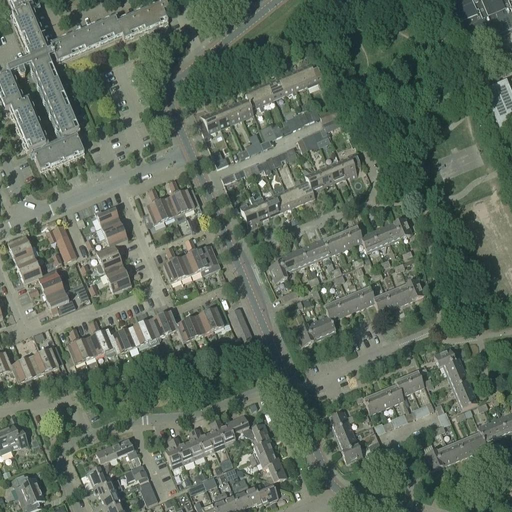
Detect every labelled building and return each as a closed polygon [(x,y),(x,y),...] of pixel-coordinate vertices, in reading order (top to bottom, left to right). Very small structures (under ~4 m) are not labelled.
[(3,81),(0,82),(0,107),(4,116),(9,113),(27,156),(47,148),(45,145),(44,146),(28,108),(30,108),(28,104),(21,107),(9,78),(17,75),(19,79),(24,76),(23,73),(31,69),(60,139),(59,140),(60,143),(80,135),(55,76),(53,77),(48,64),(48,63),(48,62),(54,60),(57,68),(122,40),(124,45),(168,26),(163,14),(168,12),(164,3),(159,6),(160,8),(117,26),(115,22),(50,49),(51,53),(47,55),(29,12),(33,10),(28,0),(6,0),(17,24),(13,26),(28,63),(1,75),(3,81)] [(511,0),(449,0),(460,25),(464,23),(472,43),(488,36),(488,35),(490,34),(492,39),(511,31),(511,26),(511,25),(511,24),(511,0)] [(504,61),(511,59),(511,51),(502,54),(504,61)] [(303,71),(299,72),(306,89),(307,92),(318,87),(319,92),(325,90),(317,72),(312,74),(309,65),(302,68),(303,71)] [(299,72),(288,77),(295,94),(306,89),(299,72)] [(288,77),(277,82),(284,98),(291,95),(292,99),(296,97),(295,94),(288,77)] [(511,80),(481,93),(498,133),(511,127),(511,80)] [(277,82),(266,86),(273,103),(284,98),(277,82)] [(266,86),(255,91),(262,108),(262,107),(273,103),(266,86)] [(244,95),(243,96),(245,101),(246,101),(250,112),(251,112),(258,109),(261,115),(265,114),(262,107),(262,108),(255,91),(244,95)] [(246,101),(245,101),(235,106),(242,123),(252,118),(253,119),(253,118),(251,112),(250,112),(246,101)] [(235,106),(224,111),(231,127),(242,123),(235,106)] [(224,111),(213,115),(220,132),(231,127),(224,111)] [(309,112),(303,114),(308,126),(314,123),(314,124),(319,122),(316,113),(310,115),(309,112)] [(204,126),(200,127),(203,135),(201,136),(204,143),(211,141),(210,139),(216,136),(215,134),(220,132),(213,115),(208,117),(207,114),(200,117),(204,126)] [(303,114),(298,116),(303,128),(308,126),(303,114)] [(338,121),(322,127),(324,132),(326,138),(331,136),(330,134),(341,129),(338,121)] [(259,133),(264,145),(266,151),(271,149),(269,144),(275,141),(270,128),(259,133)] [(76,140),(33,158),(40,176),(84,158),(76,140)] [(302,142),(296,144),(301,156),(307,154),(305,149),(302,142)] [(266,151),(264,145),(260,146),(258,143),(252,146),(252,148),(255,155),(266,151)] [(255,155),(252,148),(246,151),(246,152),(242,154),(244,160),(255,155)] [(341,163),(337,165),(344,181),(348,180),(349,183),(357,179),(354,172),(360,170),(354,154),(340,160),(341,163)] [(280,164),(284,162),(282,156),(271,160),(275,171),(277,176),(284,173),(280,164)] [(224,160),(213,165),(216,172),(227,167),(224,160)] [(275,171),(271,160),(265,163),(266,164),(260,166),(263,173),(265,178),(270,176),(269,173),(275,171)] [(337,165),(326,169),(333,186),(344,181),(337,165)] [(263,173),(260,166),(256,168),(255,167),(249,170),(252,179),(259,176),(258,174),(263,173)] [(326,169),(315,174),(322,191),(333,186),(326,169)] [(252,179),(249,170),(241,173),(237,175),(240,181),(251,177),(252,179)] [(305,172),(303,173),(305,178),(304,178),(306,184),(307,184),(311,195),(312,195),(322,191),(315,174),(310,176),(305,172)] [(232,177),(221,182),(223,187),(235,182),(232,177)] [(306,184),(295,189),(302,206),(313,201),(314,201),(312,195),(311,195),(307,184),(306,184)] [(176,188),(170,191),(172,195),(175,194),(176,198),(184,216),(199,209),(192,192),(187,194),(187,193),(180,196),(178,192),(177,192),(176,188)] [(295,189),(284,194),(291,210),(302,206),(295,189)] [(284,194),(273,198),(280,215),(291,210),(284,194)] [(176,198),(166,202),(174,220),(184,216),(176,198)] [(273,198),(262,203),(269,219),(280,215),(273,198)] [(252,199),(248,201),(251,207),(258,224),(269,219),(262,203),(261,200),(253,203),(252,199)] [(166,202),(157,206),(164,224),(174,220),(166,202)] [(157,206),(146,210),(154,228),(164,224),(157,206)] [(246,206),(238,209),(248,232),(255,228),(254,226),(258,224),(251,207),(247,209),(246,206)] [(101,214),(95,216),(101,231),(119,223),(114,213),(102,218),(101,214)] [(405,221),(393,226),(400,242),(411,237),(405,221)] [(119,223),(101,231),(105,241),(123,233),(119,223)] [(393,226),(382,230),(389,247),(400,242),(393,226)] [(355,228),(344,233),(351,249),(361,245),(362,245),(359,240),(360,240),(355,228)] [(382,230),(371,235),(378,251),(389,247),(382,230)] [(63,231),(53,236),(55,240),(56,243),(66,238),(63,231)] [(123,233),(105,241),(109,251),(114,249),(128,244),(123,233)] [(344,233),(333,238),(340,254),(351,249),(344,233)] [(360,240),(359,240),(362,245),(361,245),(366,256),(378,251),(371,235),(360,240)] [(58,248),(69,244),(66,238),(56,243),(56,244),(58,248)] [(333,238),(322,242),(328,259),(340,254),(333,238)] [(26,240),(7,247),(11,258),(30,250),(26,240)] [(322,242),(310,247),(317,263),(328,259),(322,242)] [(61,254),(71,249),(69,244),(58,248),(61,254)] [(310,247),(299,252),(306,268),(317,263),(310,247)] [(74,255),(71,249),(61,254),(63,260),(74,255)] [(100,266),(95,268),(95,269),(121,258),(120,257),(118,258),(114,249),(109,251),(96,256),(100,266)] [(218,266),(212,252),(211,249),(196,255),(193,256),(201,274),(202,278),(220,271),(218,266)] [(30,250),(11,258),(16,268),(34,260),(30,250)] [(299,252),(288,256),(295,273),(306,268),(299,252)] [(76,260),(75,258),(74,255),(63,260),(65,265),(76,260)] [(201,274),(193,256),(190,257),(183,260),(191,278),(201,274)] [(288,256),(277,261),(279,265),(284,277),(285,277),(295,273),(288,256)] [(121,258),(95,269),(98,275),(100,275),(103,274),(105,277),(123,269),(120,263),(123,262),(121,258)] [(34,260),(16,268),(20,278),(38,270),(34,260)] [(191,278),(183,260),(176,263),(173,264),(181,282),(191,278)] [(181,282),(173,264),(170,266),(163,269),(170,287),(181,282)] [(279,265),(268,270),(274,286),(286,281),(285,277),(284,277),(279,265)] [(123,269),(105,277),(109,287),(127,279),(123,269)] [(38,270),(20,278),(24,288),(38,282),(43,280),(38,270)] [(38,282),(42,292),(60,284),(56,274),(43,280),(38,282)] [(127,279),(109,287),(113,297),(131,290),(127,279)] [(417,282),(406,287),(412,303),(424,298),(417,282)] [(60,284),(42,292),(46,302),(64,294),(60,284)] [(406,287),(395,291),(401,308),(412,303),(406,287)] [(368,290),(357,294),(363,311),(374,306),(375,306),(372,301),(373,301),(368,290)] [(395,291),(383,296),(390,312),(401,308),(395,291)] [(64,294),(46,302),(52,317),(58,315),(56,310),(69,305),(64,294)] [(357,294),(345,299),(352,315),(363,311),(357,294)] [(291,295),(280,299),(282,305),(293,300),(291,295)] [(373,301),(372,301),(375,306),(374,306),(379,317),(390,312),(383,296),(373,301)] [(345,299),(334,304),(341,320),(352,315),(345,299)] [(334,304),(323,309),(327,319),(328,319),(330,324),(331,324),(341,320),(334,304)] [(296,306),(285,311),(287,316),(298,312),(296,306)] [(216,311),(206,315),(213,333),(223,329),(216,311)] [(239,311),(228,316),(231,323),(242,318),(239,311)] [(170,315),(160,319),(167,337),(177,333),(178,333),(175,328),(176,328),(170,315)] [(206,315),(196,320),(203,338),(213,333),(206,315)] [(242,318),(231,323),(233,329),(245,324),(242,318)] [(160,319),(150,323),(157,341),(167,337),(160,319)] [(328,319),(327,319),(317,324),(324,340),(335,335),(331,324),(330,324),(328,319)] [(196,320),(185,324),(193,342),(203,338),(196,320)] [(150,323),(140,327),(148,345),(157,341),(150,323)] [(185,324),(176,328),(175,328),(178,333),(177,333),(183,346),(193,342),(185,324)] [(245,324),(233,329),(235,334),(247,329),(245,324)] [(317,324),(306,329),(312,345),(324,340),(317,324)] [(140,327),(130,332),(138,350),(148,345),(140,327)] [(247,329),(235,334),(238,340),(249,335),(247,329)] [(306,329),(294,333),(301,349),(312,345),(306,329)] [(130,332),(120,336),(128,354),(138,350),(130,332)] [(97,338),(104,356),(106,360),(108,359),(110,360),(114,358),(115,356),(116,356),(114,352),(115,352),(110,340),(111,340),(108,333),(97,338)] [(249,335),(238,340),(240,345),(252,340),(249,335)] [(120,336),(111,340),(110,340),(115,352),(114,352),(116,356),(117,358),(128,354),(120,336)] [(97,338),(87,342),(95,360),(104,356),(97,338)] [(252,340),(240,345),(242,351),(254,346),(252,340)] [(87,342),(77,346),(85,364),(95,360),(87,342)] [(77,346),(67,350),(74,368),(85,364),(77,346)] [(56,350),(40,356),(48,375),(59,370),(58,370),(63,368),(56,350)] [(449,351),(433,358),(438,370),(442,368),(454,363),(454,362),(449,351)] [(179,353),(175,355),(179,364),(181,369),(188,366),(184,358),(182,360),(179,353)] [(0,372),(2,378),(9,375),(11,380),(14,379),(12,374),(13,374),(11,369),(5,356),(0,357),(0,372)] [(40,356),(31,361),(38,379),(48,375),(40,356)] [(31,361),(21,365),(28,383),(38,379),(31,361)] [(454,363),(442,368),(447,379),(463,372),(458,361),(454,362),(454,363)] [(143,362),(133,366),(135,372),(139,371),(141,375),(144,373),(143,370),(145,369),(143,362)] [(12,374),(14,379),(18,387),(28,383),(21,365),(11,369),(13,374),(12,374)] [(463,372),(447,379),(451,390),(467,384),(463,372)] [(417,373),(406,378),(412,394),(424,390),(417,373)] [(406,378),(394,383),(395,387),(396,387),(401,399),(402,399),(412,394),(406,378)] [(467,384),(451,390),(456,401),(472,395),(467,384)] [(395,387),(385,391),(392,408),(403,403),(402,399),(401,399),(396,387),(395,387)] [(385,391),(374,396),(381,412),(392,408),(385,391)] [(472,395),(456,401),(461,413),(477,406),(472,395)] [(374,396),(362,401),(364,403),(369,417),(381,412),(374,396)] [(343,414),(327,421),(332,433),(348,426),(343,414)] [(511,419),(511,417),(499,422),(506,438),(511,435),(511,419)] [(243,419),(226,426),(228,428),(232,438),(242,434),(244,439),(246,440),(249,431),(248,431),(243,419)] [(499,422),(488,426),(495,442),(506,438),(499,422)] [(219,423),(214,425),(225,450),(235,445),(232,438),(228,428),(222,430),(219,423)] [(368,426),(371,436),(380,432),(377,423),(368,426)] [(213,435),(207,437),(214,454),(225,450),(214,425),(209,427),(213,435)] [(348,426),(332,433),(337,444),(353,437),(348,426)] [(488,426),(477,431),(478,435),(479,435),(484,447),(495,442),(488,426)] [(13,427),(2,432),(11,454),(28,447),(21,430),(15,432),(13,427)] [(249,431),(246,440),(249,441),(254,439),(258,448),(270,443),(263,427),(251,432),(249,431)] [(0,458),(11,454),(2,432),(0,432),(0,458)] [(198,432),(193,434),(204,459),(214,454),(207,437),(201,439),(198,432)] [(192,443),(186,446),(193,463),(204,459),(193,434),(188,436),(192,443)] [(478,435),(468,440),(475,456),(486,451),(484,447),(479,435),(478,435)] [(353,437),(337,444),(341,455),(358,448),(353,437)] [(171,452),(165,455),(172,472),(182,468),(172,443),(170,438),(165,440),(171,452)] [(468,440),(457,444),(464,460),(475,456),(468,440)] [(177,441),(172,443),(182,468),(193,463),(186,446),(180,448),(177,441)] [(128,442),(112,449),(117,461),(127,457),(129,463),(134,461),(137,467),(140,466),(135,453),(133,454),(128,442)] [(255,456),(248,459),(250,464),(272,455),(269,449),(272,448),(270,443),(258,448),(253,450),(255,456)] [(457,444),(446,449),(453,465),(464,460),(457,444)] [(358,448),(341,455),(346,467),(363,460),(358,448)] [(112,449),(95,456),(100,468),(99,470),(108,473),(109,471),(107,465),(117,461),(112,449)] [(446,449),(435,453),(442,470),(453,465),(446,449)] [(435,453),(423,458),(430,475),(442,470),(435,453)] [(272,455),(250,464),(252,469),(259,466),(262,472),(267,470),(267,469),(279,464),(277,460),(274,461),(272,455)] [(265,481),(264,484),(273,487),(274,486),(286,481),(279,464),(267,469),(267,470),(271,479),(265,481)] [(142,468),(131,473),(133,478),(144,474),(142,468)] [(214,471),(217,477),(223,474),(220,469),(214,471)] [(99,471),(87,476),(94,493),(106,487),(105,487),(107,486),(104,480),(105,479),(108,473),(99,470),(99,471)] [(511,472),(502,476),(509,492),(511,491),(511,472)] [(144,474),(133,478),(136,484),(138,483),(139,486),(148,482),(144,474)] [(26,478),(11,484),(18,501),(40,492),(35,481),(28,484),(26,478)] [(106,487),(94,493),(96,497),(98,496),(101,502),(117,495),(121,493),(117,483),(111,485),(107,486),(105,487),(106,487)] [(256,496),(261,508),(277,501),(272,489),(273,487),(264,484),(263,486),(265,492),(256,496)] [(141,492),(140,493),(142,498),(153,494),(149,485),(140,489),(141,492)] [(245,486),(240,488),(249,509),(255,507),(256,510),(261,508),(256,496),(254,491),(248,493),(245,486)] [(238,497),(233,500),(238,511),(243,511),(244,511),(249,509),(240,488),(235,490),(238,497)] [(40,492),(18,501),(22,511),(39,511),(38,506),(45,504),(40,492)] [(190,502),(198,501),(197,492),(189,494),(190,502)] [(153,494),(142,498),(144,504),(155,499),(153,494)] [(103,508),(100,509),(101,511),(106,511),(122,506),(117,495),(101,502),(103,508)] [(224,495),(220,497),(226,511),(238,511),(233,500),(227,502),(224,495)] [(217,506),(212,508),(213,511),(226,511),(220,497),(214,499),(217,506)] [(3,501),(6,511),(15,509),(12,498),(3,501)] [(155,499),(144,504),(146,509),(157,505),(155,499)]
